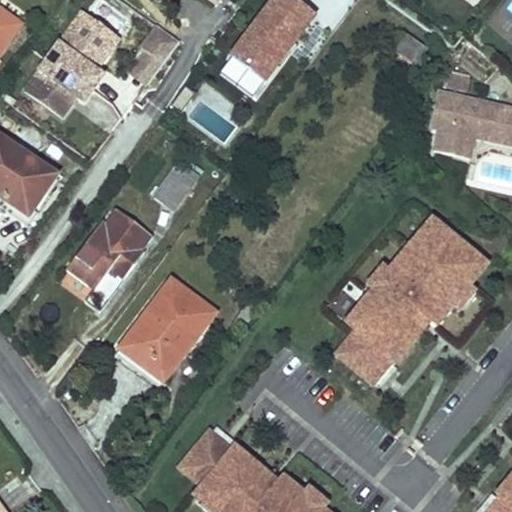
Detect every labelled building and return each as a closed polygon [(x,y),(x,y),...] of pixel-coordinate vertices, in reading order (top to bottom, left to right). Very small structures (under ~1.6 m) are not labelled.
[(261,103),(314,19),(297,8),(301,0),(267,0),(219,77),(261,103)] [(0,12),(0,53),(19,27),(0,12)] [(24,92),(61,119),(75,99),(83,105),(102,78),(95,73),(109,53),(72,26),(24,92)] [(161,67),(179,42),(157,26),(139,50),(143,53),(161,67)] [(407,36),(394,52),(415,69),(427,52),(407,36)] [(145,87),(161,67),(143,53),(127,73),(145,87)] [(447,75),(447,95),(469,95),(468,75),(447,75)] [(511,147),(511,110),(440,97),(433,133),(440,134),(436,154),(474,161),(478,141),(511,147)] [(0,138),(0,199),(29,219),(56,177),(0,138)] [(179,164),(153,197),(175,213),(199,180),(179,164)] [(103,221),(69,267),(98,288),(111,271),(123,280),(145,252),(143,250),(151,238),(115,211),(106,223),(103,221)] [(423,245),(439,225),(432,220),(416,239),(423,245)] [(470,287),(488,265),(439,225),(423,245),(416,239),(409,248),(394,266),(378,285),(362,305),(369,311),(353,330),(355,333),(337,355),(374,386),(376,383),(391,364),(392,363),(395,365),(416,339),(391,319),(398,311),(405,302),(430,323),(436,328),(454,306),(470,287)] [(378,285),(394,266),(388,260),(372,280),(378,285)] [(98,288),(69,267),(65,272),(93,294),(98,288)] [(119,351),(163,385),(216,315),(171,281),(119,351)] [(460,311),(476,292),(470,287),(454,306),(460,311)] [(416,339),(430,323),(405,302),(398,311),(391,319),(416,339)] [(353,330),(369,311),(362,305),(346,325),(353,330)] [(382,388),(397,370),(391,364),(376,383),(382,388)] [(237,443),(218,428),(213,435),(232,449),(237,443)] [(325,511),(324,511),(305,495),(283,477),(278,483),(257,508),(249,501),(241,495),(261,469),(236,448),(233,450),(232,449),(213,435),(210,433),(180,469),(203,488),(200,490),(220,507),(215,511),(325,511)] [(257,508),(278,483),(261,469),(241,495),(249,501),(257,508)] [(511,511),(511,477),(498,495),(500,498),(499,499),(489,511),(511,511)] [(329,505),(310,489),(305,495),(324,511),(329,505)] [(215,511),(220,507),(200,490),(195,498),(212,511),(215,511)] [(489,511),(499,499),(493,494),(478,511),(489,511)]
